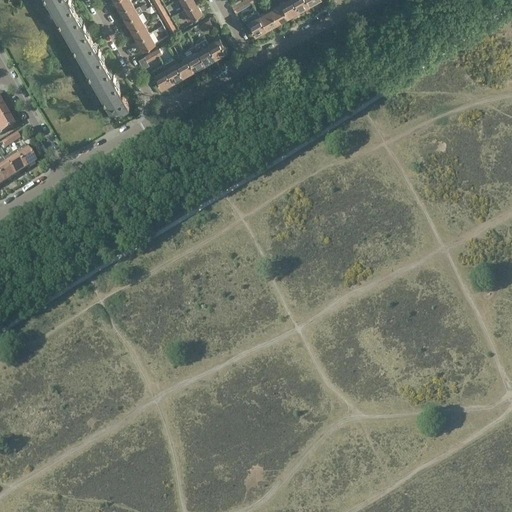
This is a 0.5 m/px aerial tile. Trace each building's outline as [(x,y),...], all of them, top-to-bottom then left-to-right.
[(47,0),(113,115),(129,106),(115,80),(116,79),(114,75),(112,76),(100,54),(101,53),(99,49),(97,50),(85,28),(86,27),(84,23),(82,24),(70,2),(71,1),(70,0),(47,0)] [(131,0),(114,0),(120,10),(133,2),(131,0)] [(180,0),(186,8),(196,2),(194,0),(180,0)] [(236,12),(242,9),(253,3),(251,0),(243,0),(238,3),(233,6),(236,12)] [(293,0),(286,0),(281,3),(289,16),(299,10),(293,0)] [(310,4),(307,0),(293,0),(299,10),(310,4)] [(136,7),(133,2),(120,10),(126,20),(139,12),(142,10),(139,5),(136,7)] [(192,23),(196,20),(195,17),(202,13),(196,2),(186,8),(192,19),(190,20),(192,23)] [(289,16),(281,3),(271,9),(278,22),(289,16)] [(271,9),(260,15),(267,28),(278,22),(271,9)] [(132,30),(144,22),(141,17),(145,15),(142,10),(139,12),(126,20),(132,30)] [(259,15),(257,11),(246,17),(256,34),(267,28),(260,15),(259,15)] [(198,25),(202,31),(213,25),(209,19),(198,25)] [(150,32),(147,27),(144,22),(132,30),(137,39),(150,32)] [(156,34),(154,30),(150,32),(137,39),(143,50),(156,42),(153,36),(156,34)] [(209,44),(216,57),(227,51),(220,37),(209,44)] [(216,57),(209,44),(198,50),(205,63),(216,57)] [(147,62),(159,55),(156,50),(144,56),(147,62)] [(205,63),(198,50),(187,56),(195,69),(205,63)] [(187,56),(177,62),(184,75),(195,69),(187,56)] [(184,75),(177,62),(166,68),(173,81),(184,75)] [(166,68),(164,64),(152,70),(162,87),(173,81),(166,68)] [(0,134),(1,134),(14,127),(8,117),(0,121),(0,134)] [(5,141),(9,146),(20,139),(17,133),(5,141)] [(15,157),(24,171),(35,164),(24,147),(13,153),(15,157)] [(24,171),(15,157),(5,164),(13,177),(24,171)] [(0,178),(3,184),(13,177),(5,164),(0,166),(0,178)]
